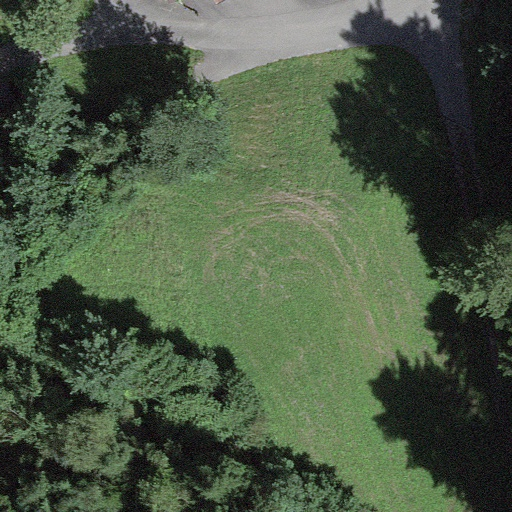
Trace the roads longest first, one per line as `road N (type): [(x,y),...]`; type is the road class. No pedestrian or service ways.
road 1 (residential): [(0,60),(150,32),(327,34),(428,0)]
road 2 (track): [(428,0),(478,107),(511,327)]
road 3 (track): [(0,174),(263,34)]
